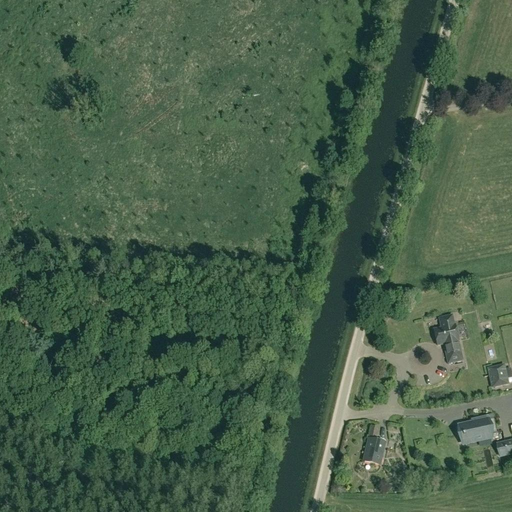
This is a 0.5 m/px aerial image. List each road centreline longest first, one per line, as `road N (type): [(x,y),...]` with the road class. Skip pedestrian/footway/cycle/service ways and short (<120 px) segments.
road 1 (unclassified): [(320,511),(378,263),(457,0)]
road 2 (track): [(300,335),(0,312)]
